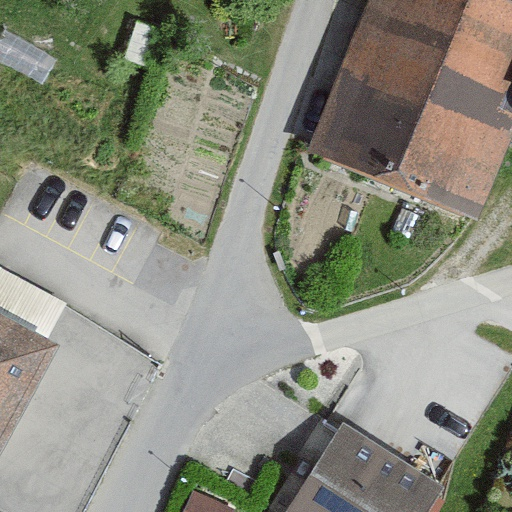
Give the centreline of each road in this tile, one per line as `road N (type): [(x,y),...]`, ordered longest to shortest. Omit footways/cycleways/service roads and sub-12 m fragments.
road 1 (residential): [(216,351),(235,255),(314,0)]
road 2 (unclassified): [(216,351),(304,341),(511,281)]
road 3 (unclassified): [(124,511),(150,452),(216,351)]
